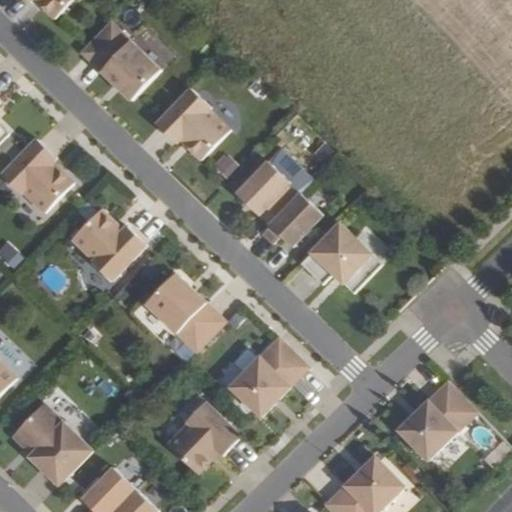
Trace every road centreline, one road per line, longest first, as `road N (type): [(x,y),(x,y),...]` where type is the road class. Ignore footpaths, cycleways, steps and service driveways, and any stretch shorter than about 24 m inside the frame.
road 1 (residential): [(0,31),(374,394)]
road 2 (residential): [(374,394),(254,511)]
road 3 (residential): [(479,288),(374,394)]
